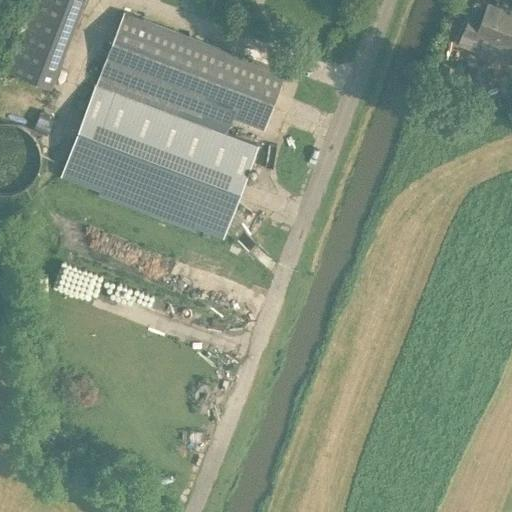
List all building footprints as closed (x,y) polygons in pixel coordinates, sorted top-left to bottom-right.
[(32,0),(5,70),(14,73),(44,85),(52,88),(86,0),(32,0)] [(511,12),(488,3),(483,16),(472,12),(463,37),(474,41),(478,32),(511,45),(511,12)] [(223,235),(259,143),(175,112),(182,96),(264,128),(287,70),(173,27),(173,26),(124,8),(96,81),(97,81),(62,174),(223,235)] [(443,63),(437,76),(449,81),(454,67),(443,63)] [(45,97),(47,87),(4,70),(0,71),(0,117),(9,120),(18,121),(26,121),(34,117),(42,107),(45,97)] [(41,110),(33,129),(47,135),(55,116),(41,110)] [(39,160),(39,159),(38,152),(36,146),(33,140),(29,135),(23,130),(18,127),(12,125),(5,124),(0,124),(0,194),(2,194),(9,194),(15,193),(20,190),(27,186),(32,181),(36,174),(38,168),(39,160)]
